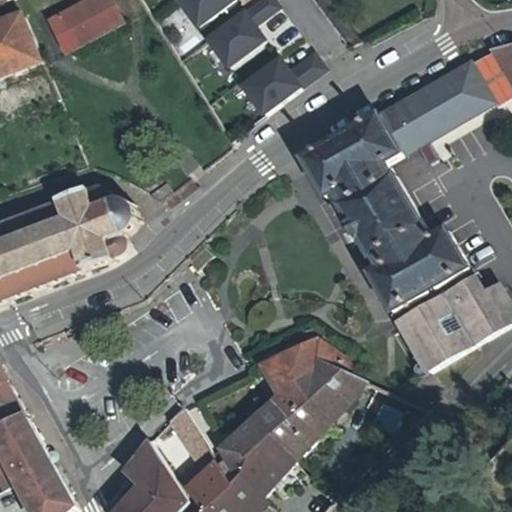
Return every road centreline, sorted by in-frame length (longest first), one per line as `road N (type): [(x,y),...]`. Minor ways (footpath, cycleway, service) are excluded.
road 1 (tertiary): [(466,32),(358,84),(149,265),(109,290),(6,330)]
road 2 (tertiary): [(360,511),(454,407),(511,358)]
road 3 (residential): [(97,511),(53,410),(6,330)]
